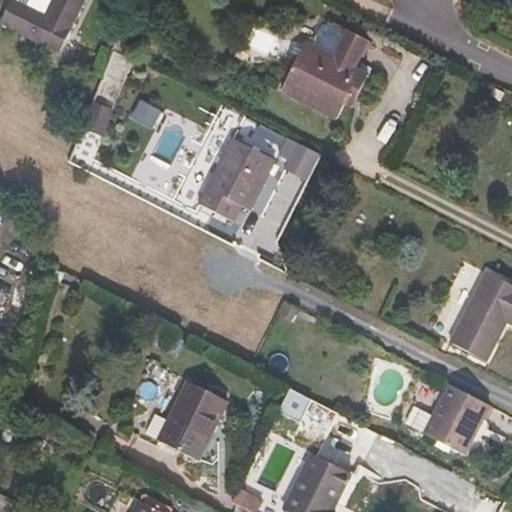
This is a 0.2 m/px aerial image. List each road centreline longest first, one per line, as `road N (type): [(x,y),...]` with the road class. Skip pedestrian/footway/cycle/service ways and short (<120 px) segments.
road 1 (unknown): [(511,393),(222,248)]
road 2 (unknown): [(511,234),(364,157)]
road 3 (unknown): [(511,65),(381,0)]
